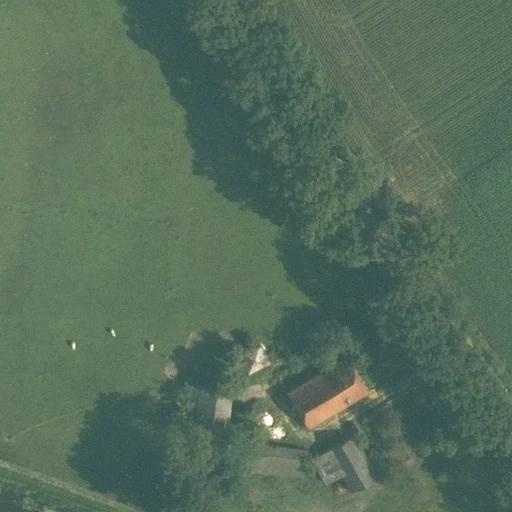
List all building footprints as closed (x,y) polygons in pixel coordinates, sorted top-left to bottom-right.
[(247,373),(270,363),(259,340),(236,351),(247,373)] [(288,392),(308,425),(367,390),(347,356),(288,392)] [(188,383),(183,432),(226,435),(231,387),(188,383)] [(341,475),(350,491),(379,474),(355,432),(311,458),(324,484),(341,475)] [(240,441),(237,470),(303,476),(307,449),(240,441)] [(409,456),(402,442),(382,452),(390,466),(409,456)] [(184,464),(184,481),(209,481),(209,464),(184,464)]
